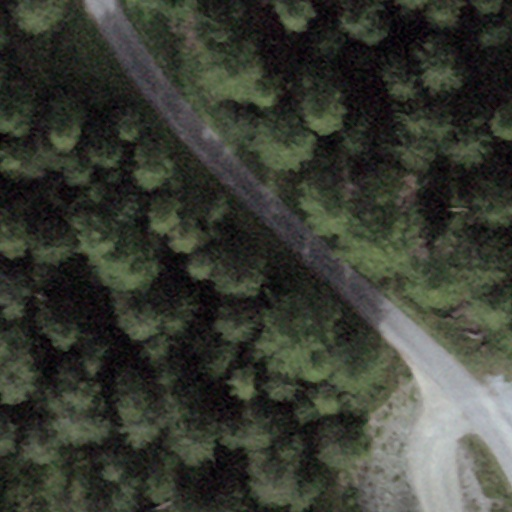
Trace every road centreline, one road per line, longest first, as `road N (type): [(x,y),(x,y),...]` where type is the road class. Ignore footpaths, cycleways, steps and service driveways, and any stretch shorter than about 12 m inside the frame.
road 1 (track): [(511,458),(501,434),(444,374),(172,116),(96,0)]
road 2 (track): [(444,374),(429,454),(445,511)]
